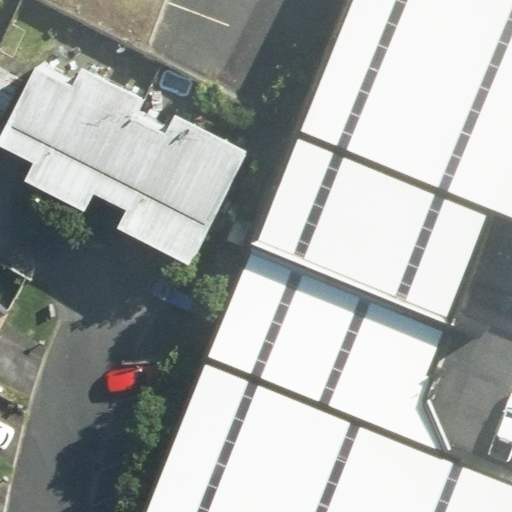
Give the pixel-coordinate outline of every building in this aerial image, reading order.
[(511,0),(394,0),(338,139),(511,209),(511,0)] [(107,200),(116,181),(155,103),(165,84),(105,55),(65,35),(17,132),(55,151),(46,170),(107,200)] [(185,118),(155,103),(116,181),(150,198),(141,217),(212,252),(270,136),(194,99),(185,118)] [(511,266),(511,209),(338,139),(245,366),(441,446),(511,266)] [(0,280),(0,358),(31,297),(0,280)] [(511,511),(511,474),(441,446),(245,366),(184,511),(511,511)]
